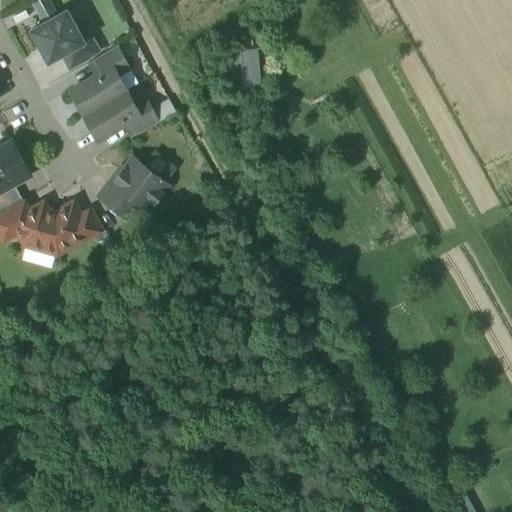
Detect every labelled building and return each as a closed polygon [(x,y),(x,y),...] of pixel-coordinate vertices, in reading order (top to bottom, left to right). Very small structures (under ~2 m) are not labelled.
[(67,10),(30,30),(48,63),(62,55),(84,43),(83,41),(67,10)] [(84,43),(62,55),(70,69),(99,53),(90,37),(83,41),(84,43)] [(116,48),(90,63),(97,76),(112,67),(114,70),(125,64),(116,48)] [(97,76),(70,90),(84,115),(126,92),(114,70),(112,67),(97,76)] [(126,92),(84,115),(98,141),(124,126),(140,118),(138,115),(126,92)] [(169,102),(151,112),(158,124),(176,114),(169,102)] [(149,108),(138,115),(140,118),(124,126),(131,139),(158,124),(151,112),(149,108)] [(12,142),(0,148),(0,190),(14,183),(30,174),(12,142)] [(168,188),(132,159),(114,181),(113,182),(139,203),(149,211),(168,188)] [(139,203),(113,182),(114,181),(112,179),(99,196),(127,218),(139,203)] [(14,183),(0,190),(0,211),(22,199),(14,183)] [(0,211),(0,227),(30,211),(23,199),(22,199),(0,211)] [(80,215),(73,203),(56,213),(47,210),(44,203),(30,211),(0,227),(0,231),(4,239),(18,231),(25,243),(57,253),(88,235),(78,216),(80,215)] [(104,229),(92,208),(80,215),(78,216),(88,235),(89,237),(104,229)] [(473,511),(466,494),(453,499),(458,511),(473,511)]
